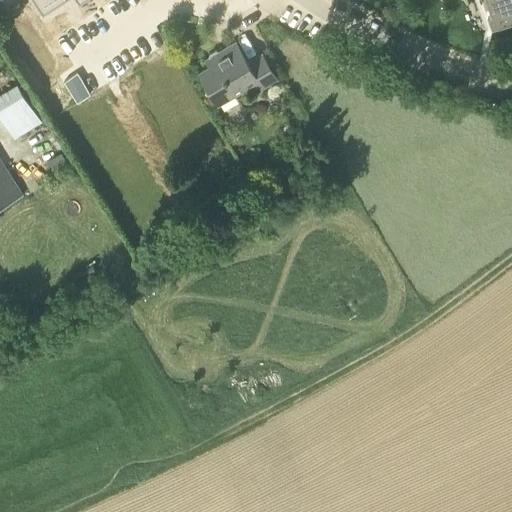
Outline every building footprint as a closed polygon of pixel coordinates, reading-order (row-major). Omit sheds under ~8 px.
[(511,0),(488,0),(493,13),(489,14),(493,26),(511,19),(511,0)] [(256,90),(277,78),(262,52),(247,61),(235,40),(220,49),(215,48),(209,52),(208,55),(203,58),(207,64),(197,69),(217,104),(252,83),(256,90)] [(77,102),(90,94),(77,73),(64,82),(77,102)] [(2,118),(14,138),(44,120),(32,100),(2,118)] [(0,208),(23,195),(0,157),(0,208)] [(207,187),(198,193),(206,205),(215,199),(207,187)]
